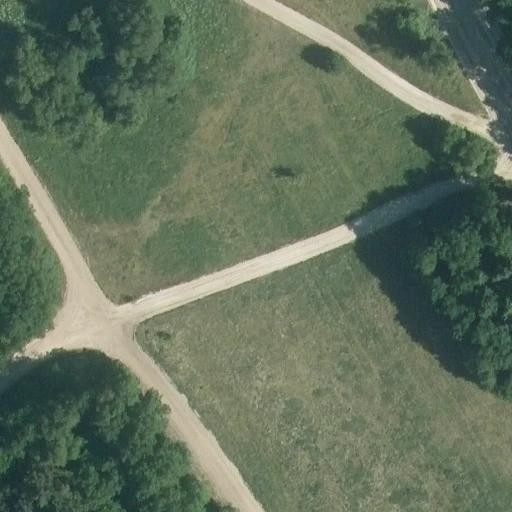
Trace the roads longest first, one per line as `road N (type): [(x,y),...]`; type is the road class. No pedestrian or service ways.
road 1 (track): [(0,380),(77,329),(302,252),(511,164)]
road 2 (track): [(0,137),(101,322),(163,390),(249,511)]
road 3 (track): [(257,0),(401,90),(511,141)]
